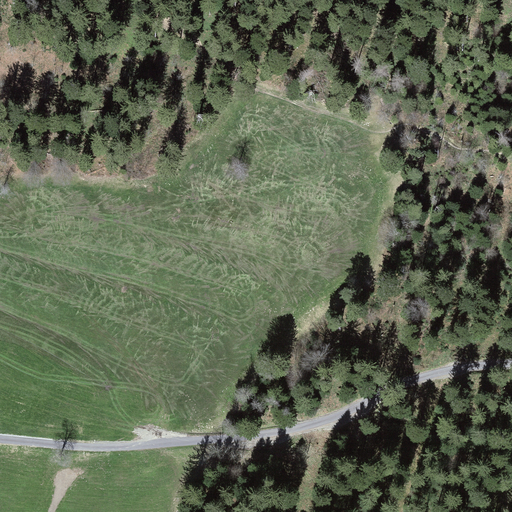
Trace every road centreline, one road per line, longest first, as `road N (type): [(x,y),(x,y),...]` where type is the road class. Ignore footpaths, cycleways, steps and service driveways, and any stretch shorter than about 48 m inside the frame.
road 1 (unclassified): [(511,360),(396,385),(343,416),(241,439),(153,446),(0,438)]
road 2 (track): [(149,0),(253,92)]
